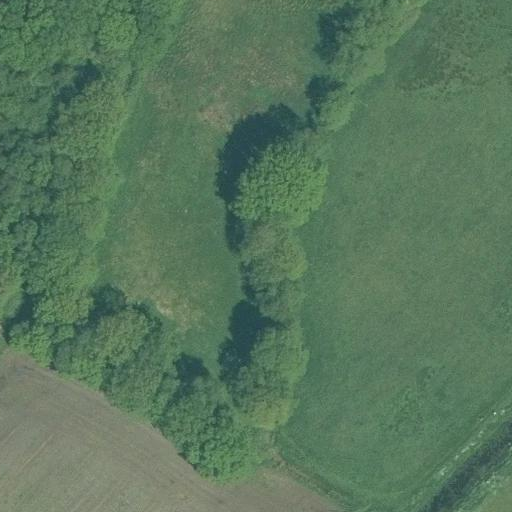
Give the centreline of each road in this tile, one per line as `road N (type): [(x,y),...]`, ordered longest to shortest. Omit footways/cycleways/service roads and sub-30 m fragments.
road 1 (track): [(511,392),(392,510),(36,300)]
road 2 (track): [(137,0),(127,79),(41,303)]
